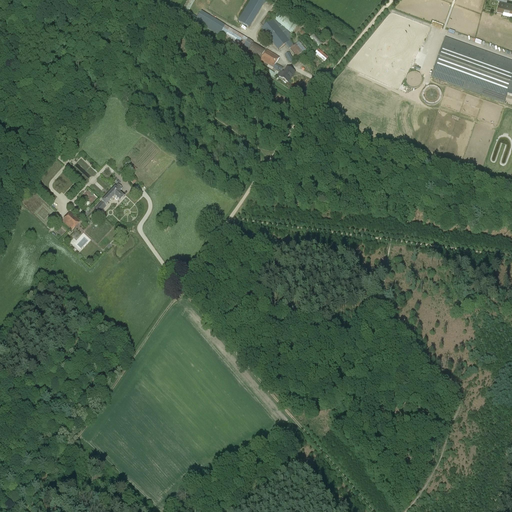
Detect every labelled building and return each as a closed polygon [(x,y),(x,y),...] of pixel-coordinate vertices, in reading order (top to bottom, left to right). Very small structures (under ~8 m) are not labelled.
[(190,0),(184,12),(188,14),(193,5),(192,4),(194,0),(190,0)] [(250,0),(240,18),(252,25),(266,2),(262,0),(250,0)] [(503,13),(503,10),(511,12),(511,3),(499,0),(497,11),(503,13)] [(281,11),(275,19),(290,31),(297,23),(281,11)] [(287,68),(284,72),(282,71),(283,68),(276,64),(280,58),(267,50),(267,51),(253,43),(248,39),(230,29),(225,26),(201,12),(195,22),(219,36),(224,39),(242,50),(261,61),(273,68),(280,72),(280,73),(276,71),(274,74),(280,78),(288,83),(295,73),(287,68)] [(197,17),(190,13),(187,17),(194,21),(197,17)] [(270,18),(267,16),(261,24),(264,26),(270,18)] [(277,22),(274,19),(261,29),(272,43),(278,51),(285,45),(289,50),(290,49),(295,55),(297,58),(306,51),(300,42),(294,46),(290,41),(294,38),(288,30),(284,28),(283,27),(280,24),(280,25),(278,23),(277,23),(278,23),(277,22)] [(314,35),(309,39),(318,49),(323,44),(314,35)] [(511,96),(511,61),(445,38),(431,77),(432,77),(504,103),(507,94),(511,96)] [(292,58),(289,53),(285,55),(290,63),(294,61),(292,58)] [(421,80),(421,78),(421,77),(420,75),(419,74),(418,73),(416,72),(414,72),(413,72),(412,72),(410,72),(408,73),(407,74),(406,76),(406,77),(405,79),(405,80),(406,81),(406,83),(407,84),(407,85),(409,86),(410,87),(413,88),(415,88),(416,87),(417,87),(419,86),(420,84),(421,83),(421,81),(421,80)] [(426,84),(423,87),(423,89),(423,90),(424,97),(427,100),(432,101),(437,101),(441,98),(443,95),(444,89),(440,85),(435,83),(430,83),(426,84)] [(137,169),(130,162),(125,168),(132,175),(137,169)] [(137,181),(132,175),(127,180),(133,185),(137,181)] [(119,202),(123,198),(119,193),(122,190),(121,189),(121,188),(120,187),(119,187),(118,186),(95,211),(99,214),(106,207),(105,206),(114,197),(119,202)] [(89,198),(86,202),(89,205),(95,198),(90,194),(87,197),(89,198)] [(72,231),(81,222),(70,212),(62,221),(72,231)]
